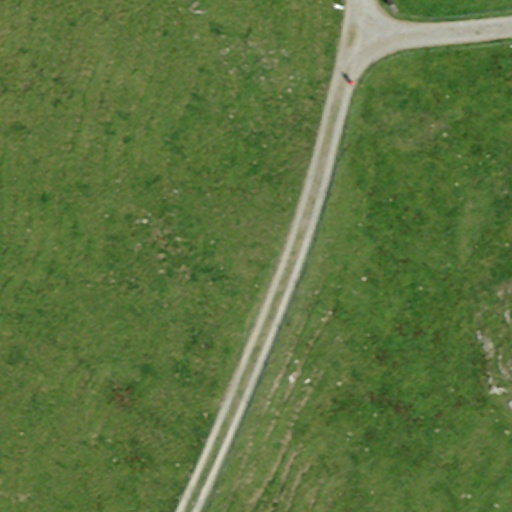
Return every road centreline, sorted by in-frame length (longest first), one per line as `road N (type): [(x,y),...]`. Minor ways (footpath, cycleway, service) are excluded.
road 1 (track): [(200,511),(353,49),(359,0)]
road 2 (track): [(353,49),(511,35)]
